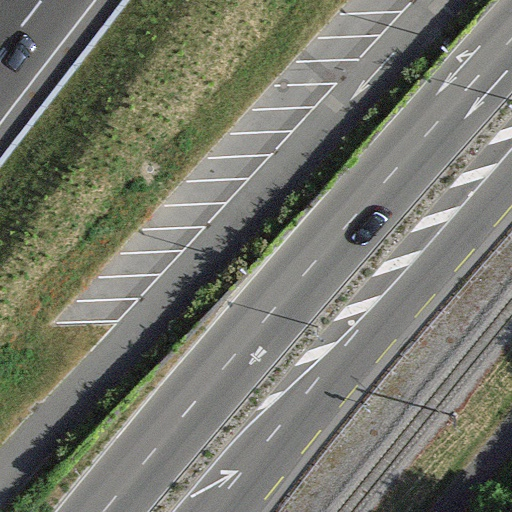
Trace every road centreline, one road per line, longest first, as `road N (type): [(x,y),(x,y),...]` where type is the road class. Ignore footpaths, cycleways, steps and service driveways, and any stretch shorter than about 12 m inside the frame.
road 1 (primary): [(511,44),(105,511)]
road 2 (primary): [(226,511),(511,177)]
